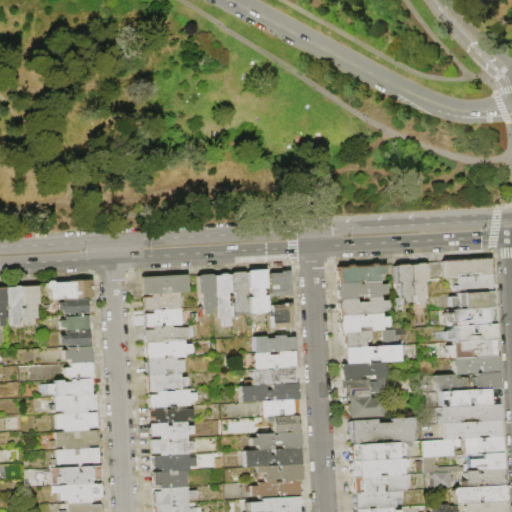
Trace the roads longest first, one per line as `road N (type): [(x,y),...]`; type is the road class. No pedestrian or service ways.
road 1 (primary): [(110,260),(484,239),(510,227)]
road 2 (primary): [(342,226),(0,244)]
road 3 (residential): [(309,249),(323,511)]
road 4 (residential): [(110,260),(123,511)]
road 5 (tertiary): [(437,107),(230,0)]
road 6 (primary): [(510,227),(483,218),(342,226)]
